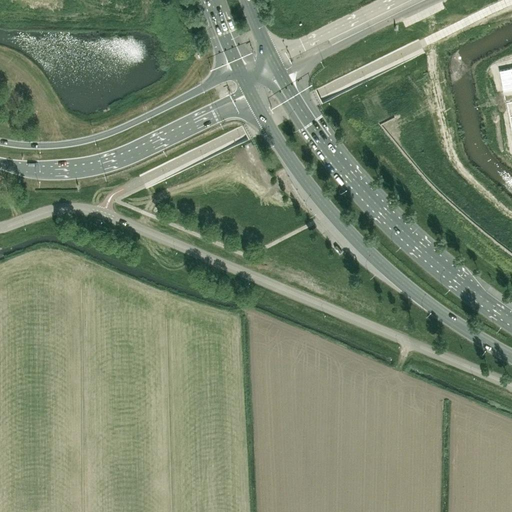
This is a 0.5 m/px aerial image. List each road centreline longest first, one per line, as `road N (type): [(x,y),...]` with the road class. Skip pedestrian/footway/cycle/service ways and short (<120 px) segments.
road 1 (residential): [(0,226),(54,209),(103,212),(511,385)]
road 2 (primary): [(253,96),(310,187),(356,239),(435,309),(511,356)]
road 3 (primary): [(511,318),(376,204),(284,80)]
road 4 (primary): [(0,162),(43,170),(103,163),(253,96)]
road 5 (primary): [(239,70),(96,137),(0,142)]
